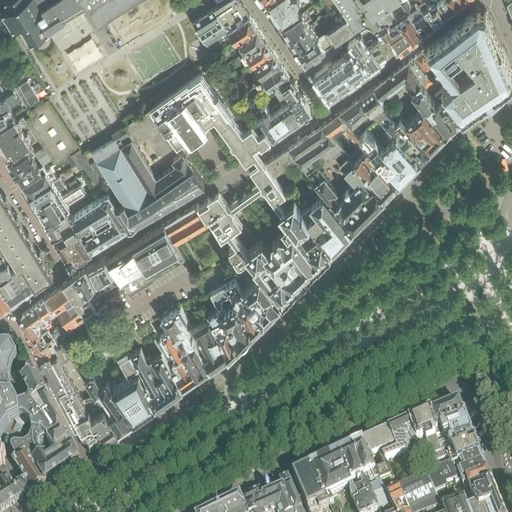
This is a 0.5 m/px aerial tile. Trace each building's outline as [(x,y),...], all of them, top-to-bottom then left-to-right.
[(86,9),(90,7),(101,24),(105,21),(139,0),(9,0),(7,2),(11,9),(5,14),(15,31),(18,35),(22,32),(25,30),(29,37),(28,37),(29,38),(30,37),(33,42),(32,43),(32,44),(33,43),(35,46),(38,44),(39,45),(41,47),(44,47),(46,47),(48,46),(50,44),(51,42),(51,40),(51,37),(50,35),(50,34),(57,29),(70,21),(69,19),(72,18),(79,13),(86,9)] [(221,17),(243,3),(240,0),(226,0),(214,8),(221,17)] [(299,0),(266,0),(265,1),(281,26),(301,13),(296,5),(298,4),(299,0)] [(338,4),(336,1),(335,0),(325,0),(332,9),(338,4)] [(356,13),(361,10),(354,0),(337,0),(336,1),(338,4),(346,16),(354,28),(355,29),(362,24),(355,14),(356,13)] [(387,9),(381,0),(364,0),(367,3),(365,5),(373,18),(387,9)] [(400,0),(381,0),(387,9),(391,6),(400,0)] [(423,33),(400,0),(391,6),(398,17),(413,41),(423,33)] [(433,25),(418,2),(416,0),(400,0),(423,33),(433,25)] [(447,14),(438,0),(437,1),(436,0),(420,0),(418,2),(433,25),(446,14),(447,14)] [(452,10),(446,0),(438,0),(447,14),(452,10)] [(459,4),(455,0),(446,0),(452,10),(459,4)] [(228,28),(250,14),(243,3),(221,17),(228,28)] [(398,17),(391,6),(387,9),(373,18),(378,25),(379,25),(385,21),(389,18),(391,22),(398,17)] [(228,28),(221,17),(214,8),(193,21),(206,41),(207,43),(228,28)] [(511,71),(511,68),(506,59),(501,46),(491,21),(486,9),(478,8),(427,46),(422,51),(437,69),(442,76),(448,83),(442,88),(448,95),(464,116),(474,108),(480,103),(480,104),(488,99),(490,102),(491,102),(491,101),(494,99),(498,97),(498,96),(496,93),(504,88),(503,88),(509,84),(511,82),(511,80),(511,71)] [(290,38),(310,24),(302,12),(301,13),(281,26),(290,38)] [(238,40),(258,26),(250,14),(228,28),(236,41),(238,40)] [(336,41),(343,37),(354,28),(346,16),(319,36),(298,51),(306,63),(336,41)] [(413,41),(398,17),(391,22),(389,18),(385,21),(379,25),(385,35),(397,53),(401,51),(413,41)] [(298,51),(319,36),(310,24),(290,38),(298,51)] [(245,51),(265,38),(258,26),(238,40),(245,51)] [(378,62),(379,61),(386,56),(385,54),(385,53),(386,52),(378,40),(367,48),(363,42),(361,42),(360,42),(356,36),(347,42),(349,44),(345,46),(349,52),(353,50),(358,57),(362,61),(369,71),(379,63),(378,62)] [(339,46),(346,41),(343,37),(336,41),(339,46)] [(254,63),(273,50),(265,38),(245,51),(246,52),(242,54),(247,62),(251,59),(254,63)] [(262,75),(281,62),(273,50),(254,63),(262,75)] [(437,69),(422,51),(415,56),(432,75),(436,71),(437,69)] [(369,71),(362,61),(358,57),(355,59),(351,54),(341,60),(356,80),(369,71)] [(432,75),(415,56),(406,62),(422,79),(425,83),(435,78),(432,75)] [(356,80),(341,60),(328,69),(342,89),(343,89),(356,80)] [(270,87),(289,74),(281,62),(262,75),(270,87)] [(422,79),(406,62),(373,87),(382,98),(387,94),(388,95),(404,82),(411,91),(417,87),(416,86),(420,82),(422,79)] [(15,85),(35,74),(31,68),(30,66),(3,83),(6,89),(4,90),(5,92),(15,85)] [(342,89),(328,69),(316,78),(328,97),(329,98),(342,89)] [(228,233),(236,245),(240,242),(234,234),(243,227),(236,215),(236,211),(265,191),(267,192),(281,211),(284,208),(277,198),(285,192),(286,192),(284,190),(274,175),(266,162),(265,163),(261,157),(254,147),(260,143),(262,146),(271,139),(265,130),(259,135),(252,125),(243,132),(235,121),(238,119),(212,83),(210,85),(201,74),(202,73),(201,73),(189,81),(189,82),(180,88),(171,95),(170,95),(166,98),(162,101),(161,101),(161,102),(153,108),(177,144),(184,139),(186,143),(194,138),(204,131),(204,130),(211,125),(209,122),(214,117),(242,156),(244,158),(252,152),(257,160),(261,165),(253,171),(255,173),(261,183),(261,185),(231,206),(229,206),(221,194),(220,194),(218,191),(208,197),(210,200),(200,206),(211,222),(221,238),(222,238),(222,237),(228,233)] [(19,92),(38,80),(35,74),(15,85),(19,92)] [(313,110),(300,91),(291,76),(273,88),(281,98),(284,97),(287,101),(291,98),(303,117),(312,110),(313,110)] [(22,98),(42,87),(38,80),(19,92),(22,98)] [(453,123),(437,103),(436,106),(434,103),(435,102),(434,102),(435,102),(435,101),(434,101),(420,82),(416,86),(417,87),(411,91),(423,108),(425,106),(446,133),(453,123)] [(40,98),(37,94),(44,89),(42,87),(22,98),(27,105),(40,98)] [(390,113),(387,110),(383,106),(380,104),(384,101),(382,98),(373,87),(360,97),(371,111),(377,117),(379,118),(382,121),(390,113)] [(0,109),(8,104),(18,98),(13,90),(0,98),(0,109)] [(254,111),(265,103),(261,96),(259,94),(248,103),(254,111)] [(464,116),(448,95),(447,95),(447,96),(447,97),(442,101),(436,94),(434,96),(439,103),(437,103),(453,123),(456,124),(458,121),(463,116),(464,116)] [(419,161),(388,125),(382,121),(379,118),(377,117),(371,111),(360,97),(342,110),(355,125),(362,133),(399,181),(402,179),(401,178),(419,161)] [(303,117),(291,98),(287,101),(281,106),(293,124),(303,117)] [(79,147),(58,115),(51,104),(48,99),(22,115),(21,112),(16,116),(14,113),(0,121),(0,144),(8,158),(38,139),(46,151),(50,158),(54,163),(71,153),(79,147)] [(269,110),(265,103),(254,111),(258,116),(273,137),(283,130),(283,131),(284,130),(269,110)] [(293,124),(281,106),(279,103),(269,110),(284,130),(293,124)] [(0,121),(14,113),(8,104),(0,109),(0,121)] [(446,133),(425,106),(423,108),(407,121),(402,114),(396,105),(393,109),(429,151),(435,145),(446,133)] [(177,144),(153,108),(152,108),(150,109),(145,113),(144,113),(144,114),(138,117),(137,117),(132,121),(130,122),(127,124),(112,133),(114,137),(92,151),(97,159),(96,159),(96,160),(97,160),(108,178),(114,189),(127,209),(194,168),(183,152),(172,160),(175,165),(171,167),(170,167),(170,168),(156,178),(136,145),(147,139),(158,154),(166,152),(177,144)] [(429,151),(393,109),(391,110),(389,108),(387,110),(390,113),(382,121),(388,125),(419,161),(429,151)] [(399,181),(362,133),(355,125),(342,110),(322,124),(331,135),(332,134),(336,139),(342,134),(338,130),(341,127),(344,130),(346,132),(350,136),(349,136),(350,137),(358,145),(359,145),(361,147),(357,151),(361,155),(353,162),(383,197),(383,198),(384,197),(384,196),(399,181)] [(310,159),(326,149),(333,159),(344,150),(336,142),(331,135),(322,124),(288,148),(296,159),(301,165),(300,165),(307,174),(315,168),(315,165),(310,159)] [(15,170),(46,151),(38,139),(8,158),(13,166),(15,170)] [(97,160),(91,164),(79,147),(71,153),(78,163),(85,173),(94,187),(102,182),(108,178),(97,160)] [(274,175),(296,159),(288,148),(266,162),(274,175)] [(46,168),(43,162),(50,158),(46,151),(15,170),(18,174),(23,182),(46,168)] [(383,197),(353,162),(349,157),(345,151),(340,156),(344,160),(340,163),(341,165),(340,166),(355,182),(352,183),(350,185),(349,188),(348,188),(347,188),(346,188),(345,189),(345,190),(345,191),(345,192),(341,195),(343,197),(339,200),(335,195),(338,192),(317,166),(315,168),(307,174),(322,193),(351,229),(352,228),(383,197)] [(29,193),(52,179),(46,168),(23,182),(23,183),(27,189),(29,193)] [(204,182),(194,168),(127,209),(114,189),(109,192),(109,191),(100,197),(98,198),(98,199),(80,211),(74,214),(70,214),(68,209),(47,222),(54,234),(55,234),(56,237),(61,245),(63,248),(70,259),(73,260),(80,255),(80,256),(87,252),(88,251),(100,244),(129,226),(136,222),(186,193),(204,182)] [(36,204),(59,190),(59,189),(65,185),(59,177),(53,181),(52,179),(29,193),(32,197),(35,202),(35,203),(36,204)] [(68,203),(86,192),(81,184),(63,195),(59,190),(36,204),(40,210),(39,210),(42,214),(43,216),(44,217),(47,222),(68,209),(70,207),(68,203)] [(53,275),(0,189),(0,188),(0,234),(20,268),(33,290),(35,288),(36,288),(48,280),(47,279),(53,275)] [(351,229),(322,193),(321,194),(322,195),(310,204),(311,204),(306,209),(304,210),(333,249),(337,243),(337,244),(339,242),(342,239),(344,237),(351,229)] [(268,241),(263,244),(252,252),(240,242),(236,245),(233,247),(232,247),(232,248),(241,262),(244,262),(250,257),(255,264),(262,272),(276,288),(273,290),(277,294),(283,300),(286,297),(286,298),(297,287),(321,261),(322,262),(333,250),(333,249),(304,210),(297,199),(284,208),(281,211),(286,212),(285,213),(292,222),(288,226),(294,234),(290,237),(290,236),(290,237),(288,236),(285,236),(284,236),(278,240),(278,241),(278,243),(278,246),(277,246),(278,246),(274,249),(268,241)] [(211,222),(200,206),(198,203),(187,210),(196,225),(198,230),(203,227),(206,225),(211,222)] [(196,225),(187,210),(186,210),(176,216),(164,224),(175,243),(181,240),(184,238),(196,232),(198,230),(196,225)] [(185,260),(175,243),(164,224),(132,243),(153,278),(185,260)] [(154,280),(153,278),(132,243),(111,256),(108,258),(107,258),(118,277),(122,283),(127,293),(129,296),(134,293),(146,285),(154,280)] [(118,277),(107,258),(106,256),(96,261),(108,283),(118,277)] [(0,313),(2,312),(8,308),(11,306),(12,305),(15,302),(16,302),(17,301),(20,299),(21,298),(25,295),(26,295),(27,294),(30,292),(33,290),(20,268),(17,270),(12,273),(8,266),(8,265),(7,265),(5,262),(4,261),(3,258),(2,258),(1,258),(0,258),(0,313)] [(108,283),(96,261),(86,267),(94,286),(96,290),(108,283)] [(283,300),(277,294),(273,290),(276,288),(262,272),(255,264),(246,270),(235,278),(227,283),(233,292),(238,302),(254,329),(283,300)] [(89,290),(94,286),(86,267),(82,269),(77,273),(74,275),(73,276),(86,295),(90,300),(95,308),(103,302),(100,296),(99,295),(97,296),(92,299),(89,294),(90,292),(89,290)] [(84,304),(81,299),(86,295),(73,276),(63,283),(58,287),(47,295),(45,297),(53,308),(55,306),(64,320),(69,327),(85,315),(95,308),(90,300),(84,304)] [(210,292),(212,296),(217,306),(218,306),(239,344),(253,330),(254,329),(238,302),(225,309),(222,303),(223,303),(223,302),(223,301),(222,299),(225,296),(233,292),(227,283),(226,283),(210,292)] [(113,294),(108,297),(112,304),(117,301),(113,294)] [(53,308),(45,297),(37,303),(45,316),(47,314),(53,310),(52,308),(53,308)] [(45,316),(37,303),(28,309),(36,322),(42,318),(46,323),(51,320),(47,314),(45,316)] [(195,343),(183,321),(188,318),(180,306),(161,317),(168,329),(196,377),(213,365),(208,355),(204,358),(195,343)] [(239,344),(218,306),(217,306),(207,311),(210,316),(230,354),(238,345),(239,344)] [(36,322),(28,309),(22,313),(20,322),(21,322),(25,331),(36,322)] [(230,354),(210,316),(195,325),(191,327),(195,334),(199,340),(197,341),(200,345),(201,344),(208,355),(213,365),(229,354),(230,354)] [(30,339),(48,329),(46,325),(41,327),(40,328),(36,322),(25,331),(30,339)] [(34,348),(58,335),(62,332),(67,340),(75,335),(69,327),(64,331),(61,326),(54,331),(51,333),(48,329),(30,339),(34,348)] [(196,377),(168,329),(160,334),(163,339),(157,343),(162,352),(183,386),(196,377)] [(58,346),(56,340),(58,339),(58,336),(58,335),(34,348),(39,357),(42,355),(58,346)] [(83,400),(63,361),(70,357),(62,344),(58,346),(42,355),(44,359),(41,361),(43,365),(77,429),(80,428),(84,436),(86,440),(83,442),(90,454),(94,451),(93,449),(120,431),(94,392),(93,393),(83,400)] [(64,430),(47,398),(46,396),(45,396),(43,391),(43,390),(43,391),(40,386),(41,386),(40,385),(38,381),(37,380),(35,376),(35,375),(34,374),(33,374),(34,375),(32,376),(28,378),(26,379),(23,381),(22,381),(21,381),(20,381),(21,382),(21,383),(24,387),(23,387),(24,388),(26,392),(26,393),(27,393),(29,398),(29,399),(30,399),(29,400),(28,401),(27,402),(26,403),(26,404),(18,407),(12,396),(9,385),(9,380),(12,369),(17,358),(11,347),(9,346),(0,345),(0,435),(2,434),(9,424),(16,420),(17,421),(17,423),(18,425),(18,426),(22,428),(23,426),(24,424),(25,423),(27,421),(30,425),(32,434),(29,442),(23,445),(14,445),(12,446),(12,447),(11,448),(11,449),(12,451),(16,460),(26,454),(33,465),(32,466),(44,484),(79,460),(79,459),(64,431),(64,430)] [(183,386),(162,352),(151,358),(149,354),(146,355),(141,346),(129,353),(133,362),(136,360),(150,385),(146,388),(155,405),(166,397),(166,398),(172,393),(173,393),(183,386)] [(150,385),(136,360),(133,362),(129,353),(127,350),(117,356),(130,377),(113,388),(133,420),(155,405),(146,388),(150,385)] [(133,420),(113,388),(111,386),(110,387),(106,382),(101,385),(93,374),(92,375),(91,374),(87,378),(87,379),(85,381),(93,393),(94,392),(120,431),(120,430),(123,428),(123,429),(128,426),(127,424),(134,420),(133,420)] [(464,417),(462,412),(458,401),(430,413),(436,428),(464,418),(464,417)] [(436,428),(430,413),(409,422),(416,441),(424,438),(427,443),(440,438),(436,428)] [(464,418),(436,428),(440,438),(445,436),(448,443),(471,434),(464,418)] [(430,474),(425,462),(416,441),(409,422),(389,432),(396,448),(382,454),(386,463),(410,455),(416,473),(425,469),(427,475),(430,474)] [(396,448),(389,432),(363,443),(370,460),(378,456),(382,466),(381,467),(382,469),(375,472),(380,482),(392,478),(385,463),(386,463),(382,454),(396,448)] [(439,452),(448,448),(449,450),(474,441),(471,434),(448,443),(445,436),(440,438),(427,443),(424,438),(416,441),(425,462),(441,456),(439,452)] [(450,468),(480,456),(477,449),(474,441),(449,450),(450,452),(441,456),(425,462),(430,474),(433,473),(431,467),(447,460),(449,465),(450,468)] [(380,482),(375,472),(370,460),(363,443),(352,448),(366,476),(370,484),(374,482),(376,484),(368,487),(380,511),(390,506),(385,493),(380,482)] [(28,495),(29,494),(22,483),(18,486),(14,488),(8,478),(7,479),(5,477),(0,479),(0,466),(1,465),(4,466),(5,464),(2,463),(3,458),(6,457),(5,456),(2,456),(0,452),(0,451),(1,449),(0,448),(0,511),(1,511),(14,504),(20,500),(21,500),(22,499),(25,497),(27,496),(28,495)] [(380,511),(368,487),(365,480),(363,480),(362,478),(363,478),(363,477),(366,476),(352,448),(337,455),(350,484),(356,481),(357,483),(360,482),(362,487),(353,491),(350,492),(349,495),(356,511),(376,511),(379,511),(380,511)] [(44,484),(32,466),(33,465),(26,454),(16,460),(13,461),(12,463),(25,481),(22,483),(29,494),(44,484)] [(350,484),(337,455),(328,459),(319,463),(308,468),(329,507),(334,505),(330,498),(349,489),(350,492),(353,491),(350,484)] [(457,484),(453,475),(483,464),(480,456),(450,468),(449,465),(438,470),(439,472),(427,478),(434,494),(457,485),(457,484)] [(486,472),(483,464),(453,475),(457,484),(486,472)] [(329,507),(308,468),(293,476),(310,511),(319,511),(329,508),(329,507)] [(464,492),(490,482),(486,472),(457,484),(457,485),(461,483),(464,492)] [(426,511),(437,507),(438,510),(441,509),(439,503),(434,494),(427,478),(426,478),(425,476),(396,488),(407,511),(426,511)] [(302,511),(288,478),(280,482),(283,489),(273,493),(263,498),(260,491),(249,496),(241,500),(240,501),(244,511),(302,511)] [(502,511),(490,482),(464,492),(461,493),(464,501),(471,498),(475,511),(480,511),(491,507),(492,511),(502,511)] [(407,511),(396,488),(385,493),(390,506),(393,511),(407,511)] [(492,511),(491,507),(480,511),(475,511),(471,498),(464,501),(466,506),(467,511),(492,511)] [(244,511),(240,501),(228,506),(216,511),(244,511)]
